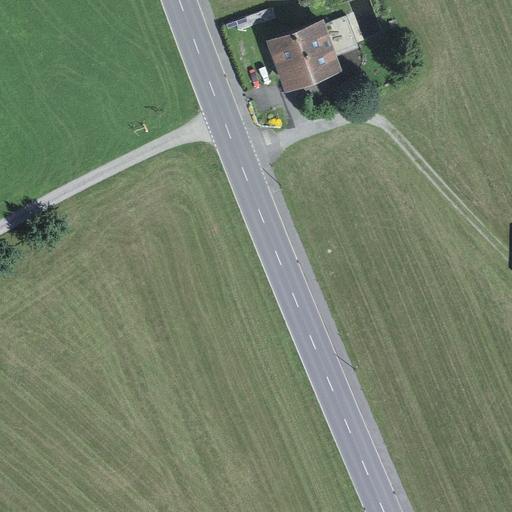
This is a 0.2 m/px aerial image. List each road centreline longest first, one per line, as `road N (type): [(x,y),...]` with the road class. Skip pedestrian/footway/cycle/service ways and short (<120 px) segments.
road 1 (secondary): [(223,119),(387,511)]
road 2 (unclassified): [(0,228),(223,119)]
road 3 (secondary): [(181,0),(223,119)]
